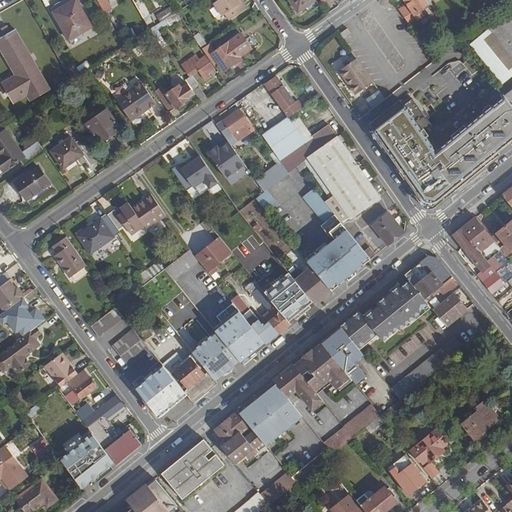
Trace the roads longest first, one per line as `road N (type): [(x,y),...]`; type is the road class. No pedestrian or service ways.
road 1 (residential): [(299,47),(19,246)]
road 2 (tertiary): [(429,231),(168,445)]
road 3 (residential): [(19,246),(168,445)]
road 4 (residential): [(429,231),(299,47)]
road 5 (residential): [(429,231),(511,334)]
